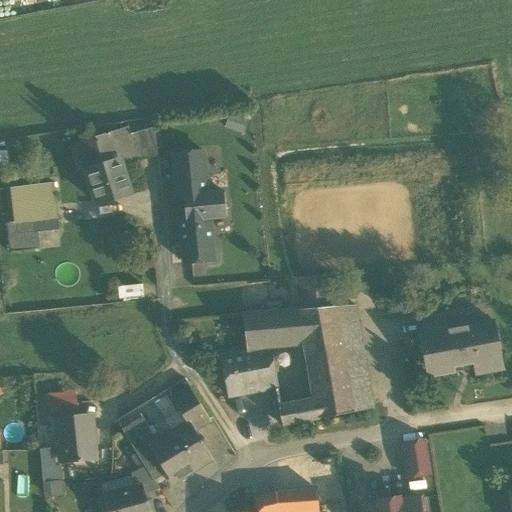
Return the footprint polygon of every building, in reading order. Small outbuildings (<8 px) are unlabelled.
[(128,135),(136,162),(157,155),(154,128),(128,135)] [(128,133),(112,137),(121,167),(129,164),(128,158),(133,157),(135,162),(136,162),(128,135),(128,133)] [(130,194),(121,167),(112,137),(111,134),(79,145),(97,204),(130,194)] [(176,195),(182,199),(186,199),(186,198),(208,196),(208,194),(204,152),(172,155),(176,195)] [(12,188),(16,222),(58,218),(54,183),(12,188)] [(188,219),(210,217),(210,219),(226,217),(224,192),(208,194),(208,196),(186,198),(186,199),(188,219)] [(204,263),(207,265),(216,264),(218,262),(217,252),(215,250),(213,250),(210,219),(210,217),(188,219),(184,219),(179,224),(183,263),(204,261),(204,263)] [(16,222),(18,235),(57,231),(60,230),(58,218),(16,222)] [(18,235),(16,222),(8,223),(11,252),(59,247),(57,231),(18,235)] [(296,279),(299,310),(335,307),(333,275),(296,279)] [(118,288),(119,299),(143,296),(142,286),(118,288)] [(354,305),(335,307),(351,393),(354,411),(372,408),(354,305)] [(335,307),(299,310),(306,346),(316,400),(351,393),(335,307)] [(269,350),(306,346),(299,310),(242,314),(245,350),(245,352),(269,350)] [(418,321),(421,337),(446,332),(443,316),(418,321)] [(474,362),(476,374),(504,369),(495,323),(446,332),(421,337),(425,356),(433,354),(436,374),(455,370),(454,366),(474,362)] [(220,355),(229,398),(278,386),(269,350),(245,352),(245,350),(220,355)] [(433,354),(425,356),(428,376),(436,374),(433,354)] [(191,427),(192,430),(209,419),(191,389),(173,400),(183,417),(187,423),(189,428),(191,427)] [(354,411),(351,393),(316,400),(280,406),(283,424),(354,411)] [(53,420),(56,420),(78,418),(77,403),(51,405),(53,420)] [(56,420),(60,461),(95,457),(91,416),(78,418),(56,420)] [(154,481),(168,473),(151,445),(157,441),(143,418),(122,430),(145,467),(154,481)] [(187,423),(175,430),(178,435),(189,428),(187,423)] [(175,430),(157,441),(151,445),(168,473),(174,483),(175,482),(174,480),(189,471),(190,473),(211,460),(192,430),(191,427),(189,428),(178,435),(175,430)] [(407,477),(430,474),(425,440),(402,444),(407,477)] [(143,487),(144,494),(157,487),(154,481),(145,467),(135,473),(132,475),(135,489),(143,487)] [(103,496),(106,511),(148,511),(144,494),(143,487),(135,489),(103,496)] [(316,490),(276,493),(277,511),(317,511),(317,501),(316,490)] [(277,511),(276,493),(255,498),(256,511),(277,511)] [(424,511),(421,496),(363,505),(364,511),(424,511)] [(317,501),(317,511),(319,511),(334,511),(333,500),(317,501)]
